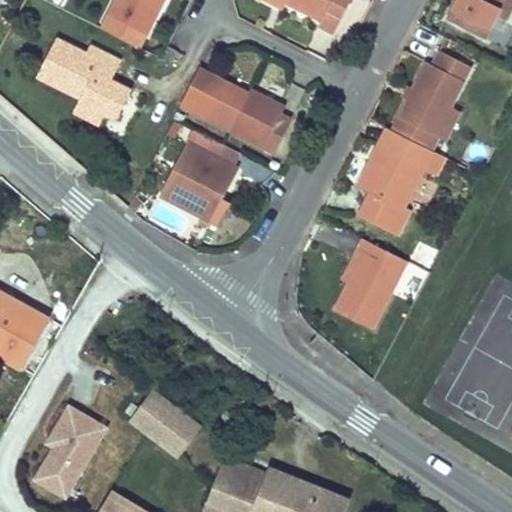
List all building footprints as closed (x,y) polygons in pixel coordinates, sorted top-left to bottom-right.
[(114,0),(109,10),(146,28),(159,0),(114,0)] [(293,0),(320,13),(317,18),(332,26),(345,0),(293,0)] [(511,0),(455,0),(448,14),(485,33),(495,13),(506,18),(511,6),(511,0)] [(58,35),(39,74),(82,95),(75,109),(103,123),(108,112),(119,117),(134,87),(114,76),(123,59),(90,42),(86,49),(58,35)] [(166,40),(159,52),(170,57),(176,45),(166,40)] [(401,113),(395,126),(430,143),(438,128),(451,101),(472,62),(441,46),(434,59),(427,56),(414,82),(408,94),(399,111),(401,113)] [(198,62),(180,98),(191,104),(210,69),(198,62)] [(210,69),(191,104),(230,124),(247,88),(210,69)] [(402,91),(408,94),(414,82),(408,79),(402,91)] [(250,83),(247,88),(230,124),(265,143),(282,110),(286,103),(250,83)] [(451,101),(438,128),(445,132),(459,105),(451,101)] [(176,106),(173,113),(180,117),(183,110),(176,106)] [(282,110),(265,143),(273,147),(290,115),(282,110)] [(437,171),(446,152),(430,143),(395,126),(387,123),(372,154),(359,180),(375,188),(364,210),(400,228),(412,204),(405,200),(423,165),(437,171)] [(186,138),(160,190),(202,212),(212,192),(218,195),(235,163),(232,161),(239,147),(198,126),(191,141),(186,138)] [(344,173),(359,180),(372,154),(357,146),(344,173)] [(271,155),(268,162),(275,166),(279,158),(271,155)] [(212,192),(202,212),(208,215),(218,195),(212,192)] [(361,253),(349,279),(335,307),(375,326),(410,256),(363,233),(355,250),(361,253)] [(355,250),(342,275),(349,279),(361,253),(355,250)] [(0,354),(22,367),(48,319),(33,311),(29,318),(0,302),(0,294),(1,293),(0,292),(0,354)] [(33,311),(1,293),(0,294),(0,302),(29,318),(33,311)] [(155,392),(132,422),(178,456),(200,427),(155,392)] [(36,479),(66,496),(107,427),(70,406),(53,435),(59,439),(36,479)] [(226,412),(213,433),(226,440),(238,420),(226,412)] [(221,471),(209,503),(220,508),(231,511),(313,511),(322,490),(253,463),(246,480),(221,471)] [(342,511),(347,500),(322,490),(313,511),(342,511)] [(148,511),(115,492),(103,511),(148,511)] [(218,511),(220,508),(209,503),(205,511),(218,511)]
